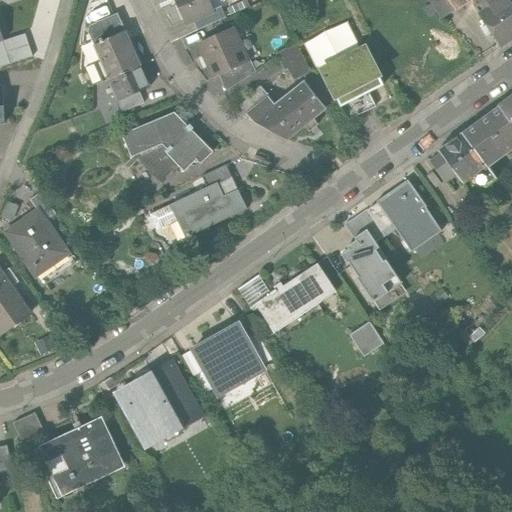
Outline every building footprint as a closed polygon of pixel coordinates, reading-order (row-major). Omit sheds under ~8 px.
[(207,0),(172,0),(185,28),(193,24),(192,20),(213,11),(207,0)] [(429,0),(443,20),(457,11),(448,0),(429,0)] [(448,0),(457,11),(473,0),(448,0)] [(511,15),(511,7),(506,0),(480,0),(498,25),(511,15)] [(220,8),(213,11),(192,20),(193,24),(197,32),(225,19),(220,8)] [(511,42),(511,15),(498,25),(488,32),(501,51),(511,42)] [(89,30),(95,44),(125,31),(119,17),(89,30)] [(233,30),(196,46),(211,80),(218,76),(247,64),(233,30)] [(95,44),(110,79),(140,66),(125,31),(95,44)] [(4,41),(0,42),(0,67),(33,57),(25,34),(4,41)] [(295,43),(274,55),(284,73),(287,71),(292,81),(310,72),(295,43)] [(382,86),(366,54),(327,74),(350,120),(377,107),(370,93),(382,86)] [(218,76),(225,93),(254,74),(249,63),(247,64),(218,76)] [(149,87),(140,66),(110,79),(119,100),(141,90),(149,87)] [(268,97),(249,112),(259,125),(287,143),(326,111),(304,84),(276,106),(268,97)] [(241,103),(249,112),(268,97),(261,87),(241,103)] [(146,102),(141,90),(119,100),(124,111),(146,102)] [(90,96),(76,101),(80,114),(95,108),(90,96)] [(511,97),(499,107),(511,126),(511,97)] [(511,126),(499,107),(462,134),(486,167),(511,148),(511,126)] [(123,134),(132,153),(161,181),(179,162),(186,168),(197,157),(202,162),(213,150),(191,129),(194,126),(190,122),(188,125),(173,111),(123,134)] [(495,180),(486,167),(462,134),(438,152),(440,154),(455,175),(461,183),(475,173),(485,187),(495,180)] [(445,183),(455,175),(440,154),(429,162),(445,183)] [(203,177),(208,187),(219,181),(226,196),(240,189),(228,165),(203,177)] [(426,207),(407,180),(376,202),(377,204),(395,229),(411,253),(441,232),(425,208),(426,207)] [(249,207),(240,189),(226,196),(219,181),(208,187),(173,204),(180,218),(189,236),(249,207)] [(31,199),(38,209),(46,220),(55,213),(40,192),(31,199)] [(160,228),(180,218),(173,204),(153,214),(160,228)] [(395,229),(377,204),(367,211),(381,232),(382,231),(385,236),(395,229)] [(38,209),(5,232),(36,277),(69,254),(46,220),(38,209)] [(344,225),(354,238),(366,230),(375,243),(385,236),(382,231),(381,232),(367,211),(366,210),(344,225)] [(356,278),(373,303),(401,284),(385,260),(386,260),(375,243),(366,230),(354,238),(355,241),(346,247),(348,250),(340,255),(347,264),(348,263),(357,277),(356,278)] [(260,300),(275,323),(316,295),(321,302),(335,292),(317,264),(276,291),(275,289),(269,293),(270,294),(268,295),(260,300)] [(0,330),(2,333),(31,311),(0,268),(0,330)] [(255,304),(260,300),(268,295),(257,279),(237,292),(248,308),(255,304)] [(260,300),(255,304),(274,333),(321,302),(316,295),(275,323),(260,300)] [(349,335),(364,357),(384,344),(369,322),(349,335)] [(238,324),(192,350),(203,371),(217,395),(263,370),(261,365),(246,338),(246,337),(245,338),(238,324)] [(246,338),(261,365),(271,359),(256,332),(246,338)] [(35,346),(40,357),(53,351),(48,340),(35,346)] [(203,371),(192,350),(182,356),(193,376),(203,371)] [(133,391),(118,399),(145,446),(162,437),(159,431),(198,410),(171,362),(130,386),(133,391)] [(36,414),(14,424),(23,444),(45,435),(36,414)] [(105,423),(42,452),(59,492),(123,463),(105,423)] [(0,472),(12,470),(7,446),(0,447),(0,472)]
